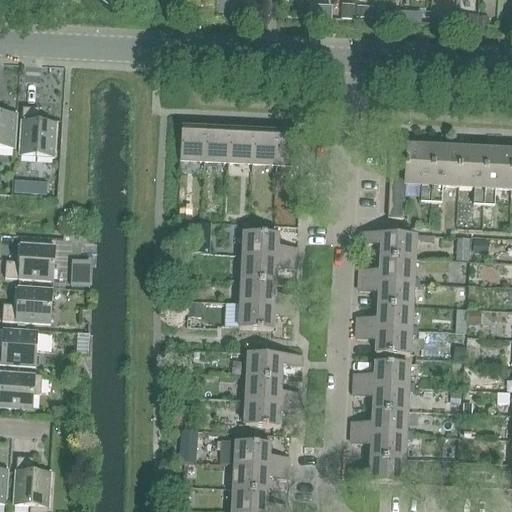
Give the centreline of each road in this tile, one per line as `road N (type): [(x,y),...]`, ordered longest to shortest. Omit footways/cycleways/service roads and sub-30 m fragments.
road 1 (residential): [(332,511),(350,62)]
road 2 (residential): [(0,43),(350,62)]
road 3 (residential): [(350,62),(511,72)]
